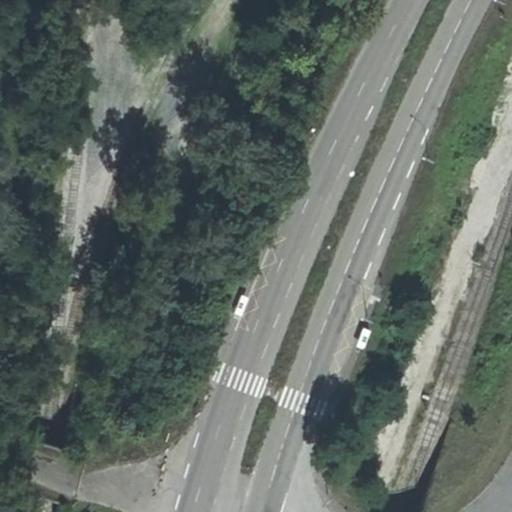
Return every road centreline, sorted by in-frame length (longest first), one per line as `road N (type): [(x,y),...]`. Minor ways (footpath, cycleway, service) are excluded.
road 1 (secondary): [(411,0),(353,103),(271,283),(195,511)]
road 2 (secondary): [(290,424),(344,270),(469,0)]
road 3 (unclassified): [(165,511),(22,465)]
